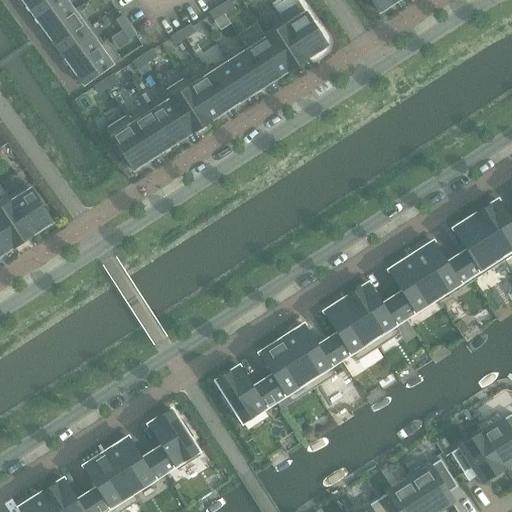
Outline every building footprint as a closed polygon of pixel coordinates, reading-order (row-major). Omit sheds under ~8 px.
[(21,0),(33,15),(53,0),(21,0)] [(74,12),(78,9),(77,8),(74,11),(65,0),(53,0),(33,15),(45,33),(74,12)] [(229,0),(219,7),(223,14),(233,7),(229,0)] [(399,0),(370,0),(379,13),(399,0)] [(209,13),(213,20),(223,14),(219,7),(209,13)] [(58,50),(91,26),(78,9),(74,12),(45,33),(58,50)] [(282,22),(307,60),(327,47),(303,9),(282,22)] [(123,30),(129,26),(123,16),(116,20),(123,30)] [(307,60),(282,22),(263,34),(288,72),(307,60)] [(191,25),(180,32),(185,39),(195,32),(191,25)] [(103,44),(107,41),(107,40),(103,43),(91,26),(58,50),(71,68),(103,44)] [(123,30),(129,40),(136,36),(129,26),(123,30)] [(180,32),(170,38),(175,45),(185,39),(180,32)] [(288,72),(263,34),(244,46),(269,84),(288,72)] [(103,44),(71,68),(84,86),(117,62),(121,59),(107,41),(103,44)] [(269,84),(244,46),(225,59),(249,97),(269,84)] [(146,63),(157,56),(152,50),(142,56),(146,63)] [(136,69),(146,63),(142,56),(132,63),(136,69)] [(249,97),(225,59),(206,71),(230,109),(249,97)] [(230,109),(206,71),(187,83),(185,79),(184,79),(186,83),(211,121),(230,109)] [(114,74),(104,81),(108,88),(118,81),(114,74)] [(186,83),(184,79),(165,91),(167,95),(192,134),(211,121),(186,83)] [(98,94),(108,88),(104,81),(94,87),(98,94)] [(167,95),(165,91),(164,92),(166,96),(148,108),(173,146),(192,134),(167,95)] [(173,146),(148,108),(144,110),(141,106),(126,116),(129,120),(153,158),(173,146)] [(129,120),(126,116),(106,129),(109,133),(133,171),(153,158),(129,120)] [(8,198),(32,236),(52,223),(28,185),(9,197),(6,193),(5,194),(8,198)] [(8,198),(5,194),(0,197),(0,228),(13,248),(32,236),(8,198)] [(497,201),(475,215),(502,257),(504,261),(511,256),(511,222),(511,223),(497,201)] [(475,215),(453,229),(467,251),(457,258),(470,278),(472,282),(504,261),(502,257),(475,215)] [(0,228),(0,256),(13,248),(0,228)] [(433,243),(411,257),(437,298),(440,302),(472,282),(470,278),(457,258),(447,264),(433,243)] [(411,257),(388,271),(402,293),(392,299),(405,319),(415,313),(436,299),(439,303),(440,302),(437,298),(411,257)] [(368,284),(346,298),(373,340),(378,348),(400,334),(395,326),(405,319),(392,299),(382,306),(368,284)] [(346,298),(324,312),(338,334),(327,341),(340,361),(351,354),(356,362),(378,348),(373,340),(346,298)] [(468,330),(462,320),(454,325),(461,335),(468,330)] [(303,326),(281,340),(308,381),(313,389),(335,375),(330,367),(340,361),(327,341),(317,347),(303,326)] [(281,340),(259,354),(273,376),(263,382),(276,402),(286,396),(291,404),(313,389),(308,381),(281,340)] [(239,367),(216,382),(224,394),(220,397),(231,413),(234,411),(242,423),(265,409),(276,402),(263,382),(253,389),(239,367)] [(171,410),(148,425),(162,446),(152,453),(165,473),(175,467),(177,471),(200,456),(198,452),(190,439),(193,437),(183,421),(179,423),(171,410)] [(497,412),(476,426),(504,469),(511,463),(511,414),(502,420),(497,412)] [(482,482),(503,469),(481,434),(450,454),(463,474),(473,467),(482,482)] [(128,438),(106,452),(132,494),(138,502),(133,494),(155,480),(165,473),(152,453),(141,460),(128,438)] [(106,452),(83,467),(97,488),(87,495),(98,511),(122,511),(138,502),(132,494),(106,452)] [(428,463),(407,476),(429,511),(435,511),(452,501),(447,494),(457,487),(440,460),(430,467),(428,463)] [(429,511),(407,476),(405,477),(408,481),(378,500),(385,511),(429,511)] [(63,480),(41,494),(52,511),(98,511),(87,495),(77,501),(63,480)] [(52,511),(41,494),(19,508),(21,511),(52,511)] [(385,511),(378,500),(359,511),(385,511)]
